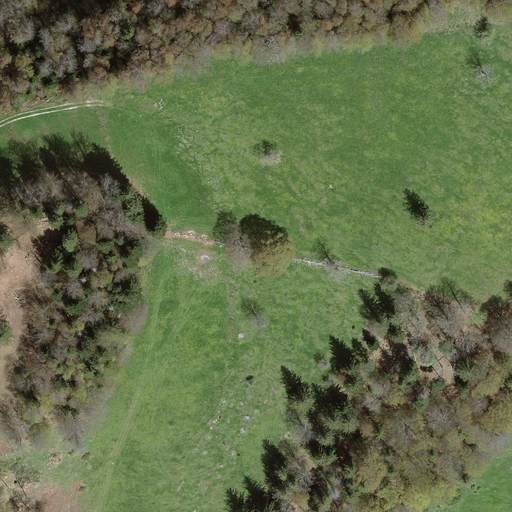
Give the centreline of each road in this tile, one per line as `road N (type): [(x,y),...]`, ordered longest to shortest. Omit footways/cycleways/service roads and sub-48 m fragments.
road 1 (track): [(128,109),(303,159),(441,246),(511,273)]
road 2 (track): [(0,125),(66,105),(128,109)]
